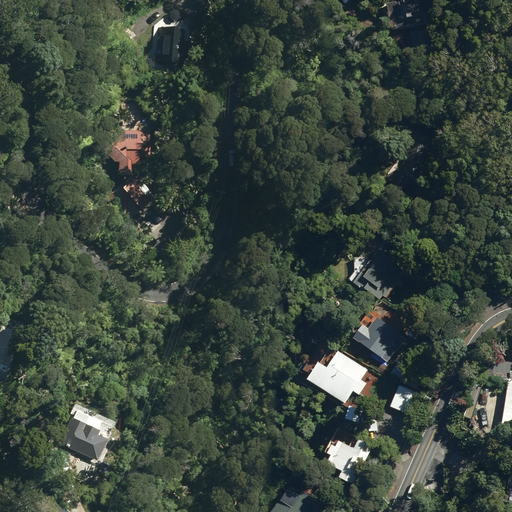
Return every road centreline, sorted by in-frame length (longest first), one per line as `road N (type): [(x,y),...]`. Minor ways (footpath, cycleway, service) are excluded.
road 1 (residential): [(235,0),(226,220),(208,269),(184,292),(137,289),(44,216),(32,190),(22,90),(0,67)]
road 2 (tertiary): [(511,318),(491,324),(468,353),(406,511)]
